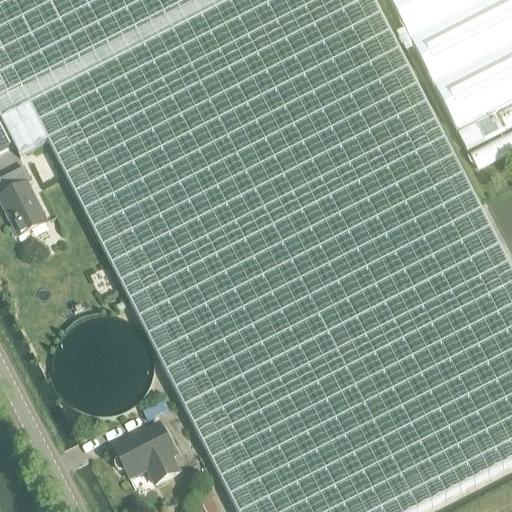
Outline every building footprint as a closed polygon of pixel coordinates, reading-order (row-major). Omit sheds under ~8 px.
[(511,276),(369,0),(0,0),(0,156),(15,150),(21,162),(50,147),(235,511),(419,511),(511,465),(511,276)] [(511,0),(389,0),(459,135),(511,108),(511,0)] [(507,134),(498,118),(460,137),(469,154),(507,134)] [(25,171),(0,183),(0,189),(5,199),(0,201),(0,202),(1,202),(12,224),(11,225),(19,241),(48,227),(29,188),(33,186),(25,171)] [(124,305),(116,309),(120,315),(127,311),(124,305)] [(131,480),(134,478),(148,471),(156,486),(180,474),(172,459),(176,457),(159,425),(142,434),(143,436),(115,450),(119,459),(116,462),(116,465),(116,469),(119,471),(122,473),(126,472),(131,480)] [(210,481),(201,485),(206,494),(214,490),(210,481)] [(190,511),(217,511),(209,495),(198,500),(187,506),(190,511)]
